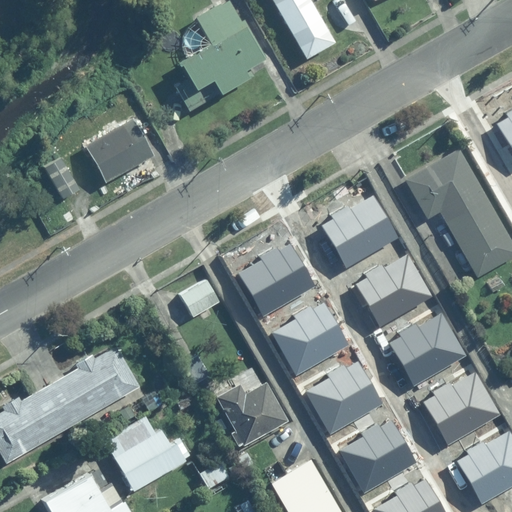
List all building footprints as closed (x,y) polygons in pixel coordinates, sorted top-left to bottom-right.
[(262,55),(256,44),(229,0),(219,0),(193,16),(207,39),(172,59),(182,76),(170,83),(186,110),(247,73),(243,66),(262,55)] [(269,0),(302,57),(332,40),(308,0),(269,0)] [(128,116),(126,117),(80,142),(101,181),(149,154),(128,116)] [(511,256),(511,245),(509,239),(457,147),(401,178),(423,217),(437,209),(476,277),(511,256)] [(75,186),(74,184),(58,155),(41,164),(58,195),(75,186)] [(189,316),(194,314),(217,300),(204,278),(176,295),(189,316)] [(413,308),(409,310),(367,334),(374,346),(378,344),(392,368),(440,340),(431,325),(425,329),(413,308)] [(327,335),(324,336),(286,357),(310,400),(345,381),(351,391),(363,384),(344,349),(337,353),(327,335)] [(0,453),(5,462),(31,447),(136,384),(111,343),(92,355),(89,350),(74,359),(77,364),(17,400),(14,395),(0,402),(0,406),(1,408),(0,408),(0,453)] [(239,441),(245,437),(281,417),(260,381),(241,392),(235,382),(212,395),(239,441)] [(133,490),(138,487),(189,455),(177,436),(167,442),(158,427),(152,431),(141,413),(101,439),(133,490)] [(405,421),(387,431),(403,459),(406,458),(413,471),(426,463),(418,450),(421,448),(405,421)] [(264,479),(265,481),(283,511),(340,511),(306,454),(264,479)] [(206,487),(207,487),(228,475),(219,459),(197,471),(206,487)] [(129,511),(122,500),(108,507),(88,471),(38,498),(46,511),(129,511)] [(231,507),(233,510),(234,511),(255,511),(247,497),(231,507)]
